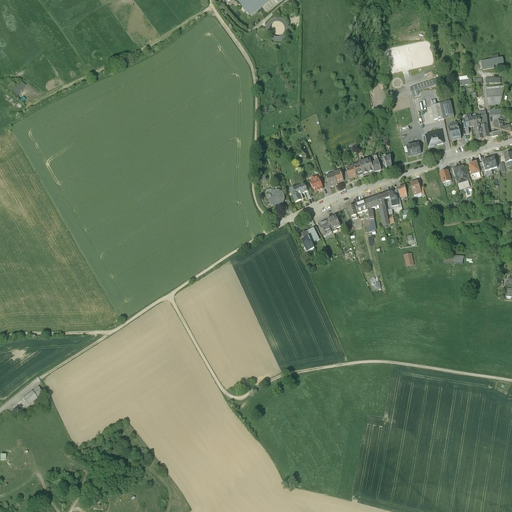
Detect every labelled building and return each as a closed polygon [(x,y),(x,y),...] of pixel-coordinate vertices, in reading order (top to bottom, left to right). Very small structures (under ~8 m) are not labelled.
[(238,0),(250,16),(270,0),(238,0)] [(288,34),(289,30),(288,25),(286,22),(282,19),(277,18),(273,19),(269,22),(266,26),(266,30),(267,35),(269,38),(273,41),(277,42),(282,41),(286,38),(288,34)] [(503,64),(502,58),(499,58),(498,54),(491,56),(492,59),(481,61),(482,70),(494,68),(494,65),(503,64)] [(409,86),(412,97),(418,95),(417,90),(432,86),(430,80),(409,86)] [(10,92),(15,97),(25,86),(19,82),(10,92)] [(504,89),(486,90),(488,105),(500,104),(504,89)] [(450,102),(440,105),(444,120),(454,118),(450,102)] [(440,105),(431,107),(434,120),(438,119),(438,121),(444,120),(440,105)] [(502,107),(493,109),(493,115),(496,132),(500,131),(499,126),(498,122),(498,120),(502,107)] [(484,108),(478,109),(480,118),(481,127),(483,139),(489,137),(488,131),(486,132),(485,127),(487,127),(486,121),(487,121),(485,112),(484,108)] [(470,120),(469,120),(469,122),(471,127),(473,127),(479,126),(479,127),(481,127),(480,118),(470,120)] [(459,123),(449,125),(450,127),(448,127),(452,141),(461,139),(459,131),(458,124),(459,124),(459,123)] [(510,126),(503,128),(503,125),(499,126),(500,131),(496,132),(492,133),(492,137),(510,132),(511,131),(511,123),(509,124),(510,126)] [(479,126),(473,127),(474,129),(475,129),(477,140),(483,139),(481,127),(479,127),(479,126)] [(436,134),(426,137),(426,135),(424,135),(424,136),(425,136),(428,147),(433,145),(433,144),(436,144),(437,145),(443,143),(440,132),(436,133),(436,134)] [(418,143),(406,146),(408,152),(409,156),(420,153),(418,143)] [(379,165),(376,155),(373,156),(375,163),(371,164),(374,173),(381,171),(379,165)] [(390,156),(383,158),(387,169),(391,167),(390,156)] [(494,158),(488,160),(491,169),(497,167),(496,164),(494,158)] [(370,159),(364,161),(368,174),(374,173),(371,164),(370,159)] [(485,171),(491,169),(488,160),(482,161),(485,171)] [(364,161),(359,162),(360,164),(363,174),(363,176),(368,174),(364,161)] [(476,162),(469,164),(472,175),(479,173),(477,167),(476,162)] [(363,174),(360,164),(353,166),(356,177),(357,178),(359,177),(359,176),(363,174)] [(353,166),(346,168),(347,171),(350,180),(354,178),(353,178),(356,177),(353,166)] [(463,166),(453,169),(458,183),(467,180),(463,166)] [(341,171),(334,173),(334,174),(337,184),(344,182),(341,171)] [(450,180),(447,171),(440,173),(443,183),(450,180)] [(334,174),(326,176),(328,183),(330,187),(334,186),(334,185),(337,184),(334,174)] [(318,178),(310,181),(312,186),(311,187),(312,187),(313,189),(315,188),(316,192),(323,189),(321,183),(318,178)] [(270,186),(273,191),(274,191),(277,190),(278,191),(279,187),(277,182),(270,186)] [(417,182),(414,183),(411,184),(414,195),(421,193),(420,188),(418,182),(417,182)] [(304,183),(290,189),(295,201),(301,199),(298,194),(306,190),(304,183)] [(272,192),(270,194),(269,194),(268,195),(267,195),(267,196),(267,197),(267,198),(268,199),(269,199),(271,202),(273,204),(275,205),(278,205),(281,203),(283,201),(284,198),(283,196),(282,193),(280,191),(278,191),(277,190),(274,191),(273,191),(272,192)] [(389,192),(377,197),(378,202),(379,207),(384,206),(383,200),(390,197),(389,192)] [(392,192),(389,192),(390,197),(392,207),(398,205),(396,198),(393,196),(392,192)] [(372,211),(371,211),(371,209),(377,207),(375,203),(378,202),(377,197),(365,201),(367,210),(368,217),(370,226),(372,226),(375,235),(377,235),(376,228),(372,211)] [(365,201),(355,205),(357,213),(367,210),(365,201)] [(356,215),(353,206),(348,207),(352,216),(356,215)] [(389,225),(384,206),(379,207),(383,226),(389,225)] [(335,216),(327,220),(332,230),(340,226),(335,216)] [(327,220),(318,224),(324,236),(333,232),(332,230),(327,220)] [(313,228),(301,234),(302,236),(304,240),(302,241),(303,242),(303,244),(305,248),(306,248),(308,252),(314,249),(312,244),(319,240),(317,236),(313,228)] [(403,254),(405,266),(413,265),(412,253),(403,254)] [(39,387),(23,400),(27,406),(29,405),(31,404),(32,405),(38,401),(36,399),(44,393),(39,387)]
